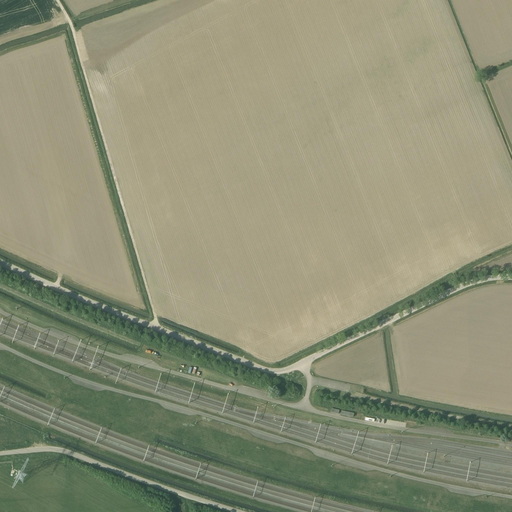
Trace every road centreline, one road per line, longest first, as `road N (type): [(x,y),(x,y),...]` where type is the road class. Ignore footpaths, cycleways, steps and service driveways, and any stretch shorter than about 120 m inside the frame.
road 1 (unclassified): [(511,279),(449,291),(282,371),(154,327)]
road 2 (unclassified): [(154,327),(60,0)]
road 3 (unclassified): [(237,511),(62,450),(0,453)]
road 4 (unclassified): [(154,327),(0,261)]
